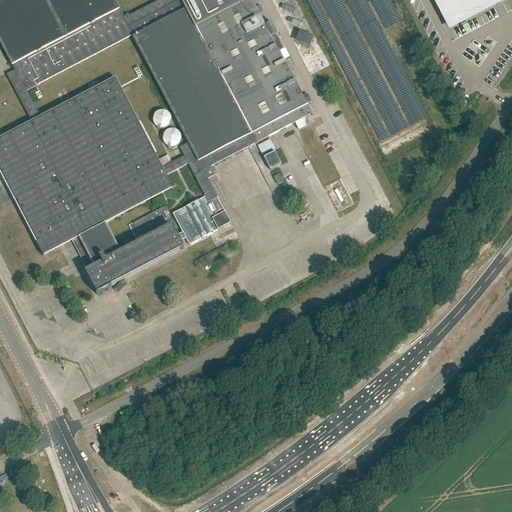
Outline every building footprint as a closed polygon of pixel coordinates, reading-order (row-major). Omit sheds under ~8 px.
[(180,243),(186,240),(189,246),(201,240),(202,240),(216,233),(215,232),(231,224),(217,199),(203,172),(256,144),(257,145),(257,143),(311,115),(306,106),(307,105),(284,61),(265,26),(251,0),(162,0),(129,18),(127,15),(122,18),(112,0),(0,0),(0,42),(16,73),(8,77),(11,82),(1,88),(0,85),(0,93),(13,86),(24,106),(20,109),(22,113),(26,111),(32,123),(0,139),(0,173),(43,255),(71,240),(88,272),(86,273),(97,294),(183,249),(180,243)] [(432,0),(433,0),(435,0),(450,28),(503,0),(432,0)] [(271,23),(265,26),(284,61),(289,58),(271,23)] [(295,29),(291,39),(306,44),(309,34),(295,29)] [(281,166),(274,153),(263,159),(270,171),(281,166)] [(285,167),(279,170),(285,183),(291,180),(285,167)] [(282,183),(279,176),(273,179),(277,185),(282,183)]
